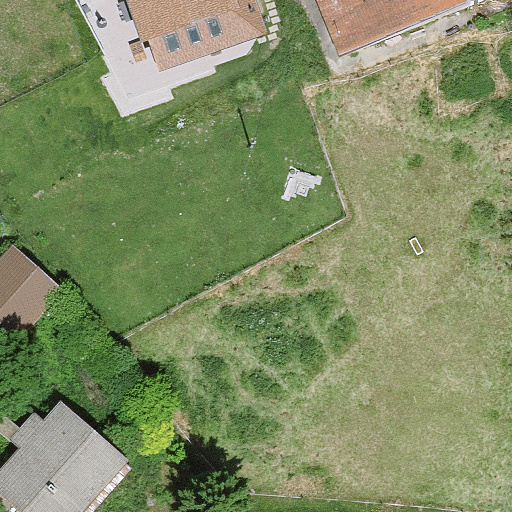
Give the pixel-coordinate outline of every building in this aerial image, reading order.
[(154,75),(259,40),(245,0),(114,0),(130,46),(143,42),(154,75)] [(305,0),(328,63),(453,18),(446,0),(305,0)] [(446,0),(453,18),(504,0),(446,0)] [(7,252),(0,260),(0,325),(22,344),(61,296),(7,252)] [(90,511),(125,467),(54,412),(0,480),(0,511),(90,511)]
